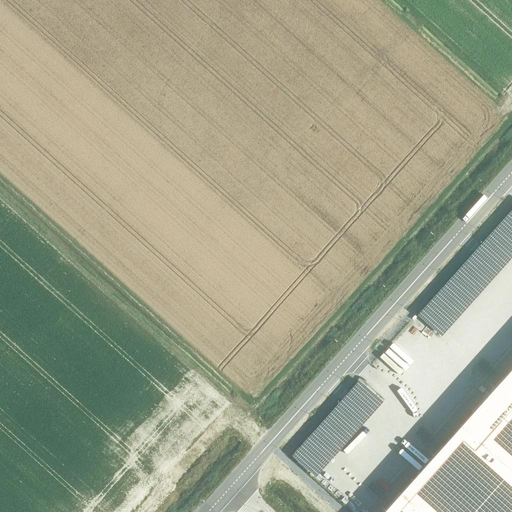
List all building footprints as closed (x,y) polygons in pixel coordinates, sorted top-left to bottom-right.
[(511,210),(418,315),(441,336),(511,257),(511,210)] [(440,335),(434,339),(441,348),(446,345),(440,335)] [(399,370),(407,360),(396,351),(388,361),(399,370)] [(511,511),(511,367),(476,408),(382,511),(511,511)] [(359,381),(292,456),(316,477),(383,402),(359,381)]
